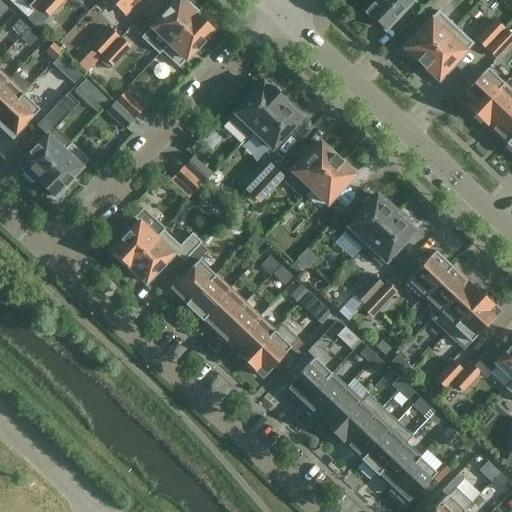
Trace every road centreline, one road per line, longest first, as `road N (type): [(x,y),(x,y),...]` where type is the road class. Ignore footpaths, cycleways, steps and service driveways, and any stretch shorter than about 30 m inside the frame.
road 1 (residential): [(326,511),(53,250)]
road 2 (residential): [(53,250),(279,14)]
road 3 (residential): [(511,233),(279,14)]
road 4 (unclassified): [(0,423),(93,511)]
